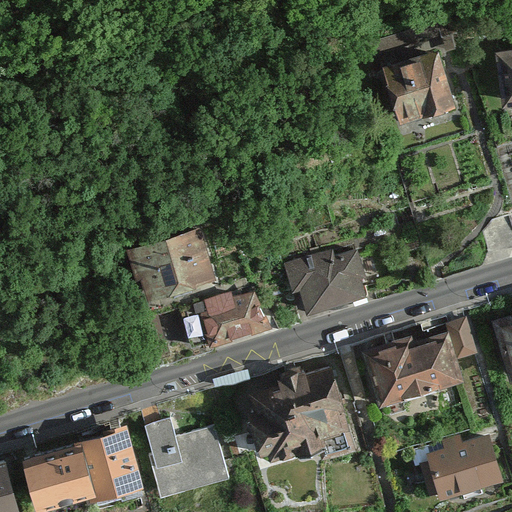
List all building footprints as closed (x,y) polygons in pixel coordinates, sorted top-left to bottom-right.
[(511,42),(497,44),(505,101),(511,99),(511,42)] [(439,47),(382,66),(400,120),(457,101),(446,69),(439,47)] [(205,226),(128,250),(146,303),(220,277),(205,226)] [(357,240),(287,264),(306,318),(376,294),(357,240)] [(201,310),(213,345),(272,326),(260,290),(201,310)] [(365,345),(385,406),(471,379),(464,359),(484,353),(470,311),(365,345)] [(511,313),(497,318),(511,373),(511,313)] [(242,389),(268,467),(362,436),(336,358),(242,389)] [(145,426),(163,496),(232,478),(219,426),(176,437),(172,419),(145,426)] [(28,456),(43,507),(147,477),(133,426),(28,456)] [(416,450),(429,500),(507,479),(494,429),(416,450)] [(10,453),(0,455),(0,511),(4,511),(23,508),(10,453)]
